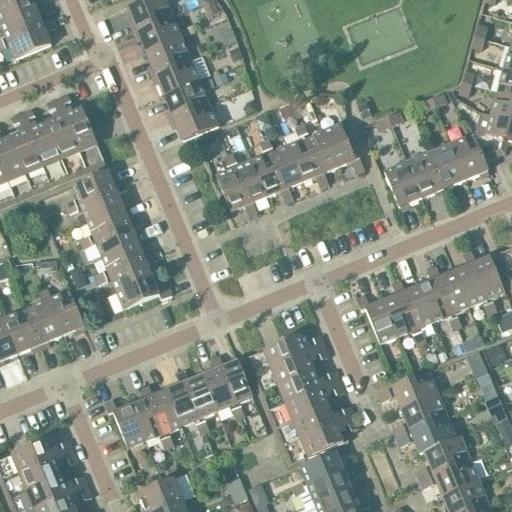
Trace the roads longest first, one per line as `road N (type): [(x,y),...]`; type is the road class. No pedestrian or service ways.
road 1 (residential): [(216,322),(110,62),(100,59)]
road 2 (residential): [(410,511),(316,282)]
road 3 (residential): [(316,282),(511,201)]
road 4 (residential): [(64,383),(216,322)]
road 5 (residential): [(112,511),(64,383)]
